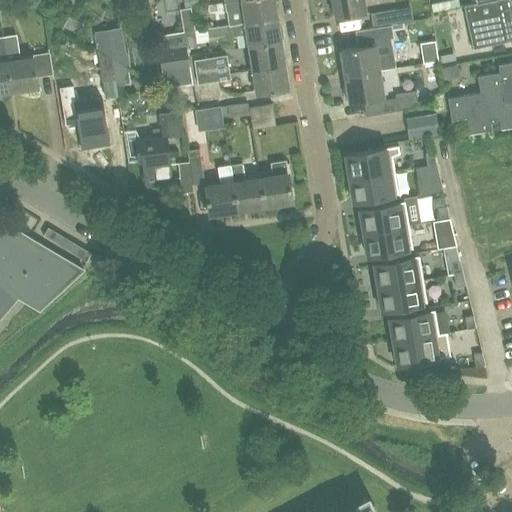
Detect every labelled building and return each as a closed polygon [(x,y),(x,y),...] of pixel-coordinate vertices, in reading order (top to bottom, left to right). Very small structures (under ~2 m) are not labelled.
[(0,0),(0,8),(11,7),(10,0),(0,0)] [(229,24),(278,16),(275,0),(236,0),(225,2),(229,24)] [(364,0),(331,0),(334,17),(366,11),(364,0)] [(511,0),(492,0),(476,3),(464,5),(473,48),(511,39),(511,0)] [(184,31),(195,29),(191,7),(179,8),(184,31)] [(373,27),(407,22),(405,7),(371,13),(373,27)] [(248,45),(282,40),(278,16),(229,24),(208,27),(209,38),(246,32),(248,45)] [(158,54),(187,49),(199,47),(195,29),(184,31),(155,36),(158,54)] [(98,50),(112,58),(128,67),(131,69),(128,55),(125,34),(108,37),(109,43),(97,45),(98,50)] [(3,37),(12,91),(39,87),(34,56),(21,58),(17,35),(3,37)] [(3,37),(0,37),(0,92),(12,91),(3,37)] [(252,69),(285,63),(282,40),(248,45),(252,69)] [(378,58),(376,49),(376,44),(340,50),(344,76),(380,70),(396,67),(394,56),(378,58)] [(187,49),(158,54),(162,74),(191,69),(187,49)] [(112,58),(98,50),(99,60),(105,97),(118,95),(116,86),(112,58)] [(455,54),(440,56),(441,63),(456,60),(455,54)] [(221,80),(231,79),(227,55),(216,56),(221,80)] [(221,80),(216,56),(205,58),(209,82),(221,80)] [(112,58),(116,86),(131,83),(128,67),(112,58)] [(198,84),(209,82),(205,58),(194,60),(198,84)] [(499,72),(477,75),(480,93),(448,98),(451,120),(467,117),(469,134),(492,130),(491,122),(499,121),(500,129),(511,126),(511,61),(498,64),(499,72)] [(285,63),(252,69),(256,94),(290,89),(285,63)] [(191,69),(162,74),(165,92),(194,86),(191,69)] [(384,96),(383,91),(380,70),(344,76),(348,101),(384,96)] [(73,85),(60,87),(65,125),(78,123),(82,149),(83,149),(82,145),(108,141),(108,145),(110,145),(102,97),(76,101),(73,85)] [(366,116),(383,113),(399,110),(417,102),(415,90),(395,94),(396,98),(364,103),(366,116)] [(229,104),(230,113),(231,116),(243,115),(241,103),(229,104)] [(272,103),(249,107),(251,117),(274,114),(272,103)] [(163,136),(141,138),(136,130),(126,131),(129,163),(143,161),(146,186),(173,183),(167,136),(184,134),(181,112),(160,114),(163,136)] [(274,114),(251,117),(253,129),(276,125),(274,114)] [(406,119),(409,138),(438,133),(435,114),(406,119)] [(345,154),(349,178),(395,171),(392,156),(400,153),(399,146),(345,154)] [(200,149),(188,151),(193,185),(205,183),(200,149)] [(433,151),(425,152),(427,165),(436,163),(433,151)] [(293,200),(288,173),(286,160),(272,162),(273,170),(259,172),(260,178),(265,205),(293,200)] [(260,178),(245,180),(242,163),(230,165),(230,166),(237,209),(265,205),(260,178)] [(427,165),(429,177),(439,175),(436,163),(427,165)] [(210,214),(237,209),(230,166),(219,168),(221,184),(206,187),(210,214)] [(399,194),(395,171),(349,178),(353,202),(399,194)] [(360,209),(364,233),(409,225),(405,201),(360,209)] [(438,207),(440,219),(449,218),(446,206),(438,207)] [(449,218),(440,219),(442,232),(452,230),(449,218)] [(0,317),(18,297),(39,309),(84,269),(0,219),(0,317)] [(413,249),(409,225),(364,233),(368,256),(413,249)] [(378,287),(423,279),(419,256),(374,263),(378,287)] [(460,261),(452,262),(454,274),(463,273),(460,261)] [(466,285),(463,273),(454,274),(456,287),(466,285)] [(427,303),(423,279),(378,287),(382,311),(427,303)] [(389,318),(393,341),(439,334),(435,310),(389,318)] [(467,329),(476,328),(474,315),(465,317),(467,329)] [(447,332),(439,334),(393,341),(397,365),(451,356),(447,332)] [(474,354),(476,366),(485,365),(482,352),(474,354)]
